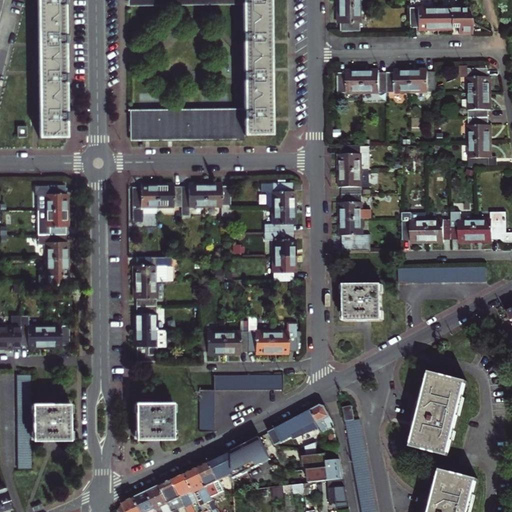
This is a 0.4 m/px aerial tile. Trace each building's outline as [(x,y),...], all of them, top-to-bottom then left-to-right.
[(37,0),(38,20),(65,20),(65,1),(64,0),(37,0)] [(248,0),(248,4),(249,110),(249,118),(242,118),(242,135),(242,139),(249,139),(249,135),(272,135),(272,73),(271,0),(248,0)] [(360,32),(359,8),(337,8),(337,19),(337,24),(340,24),(341,32),(360,32)] [(433,32),(433,9),(410,10),(410,29),(417,29),(417,32),(424,32),(433,32)] [(449,31),(449,28),(457,28),(457,38),(475,37),(469,17),(467,9),(433,9),(433,32),(444,31),(449,31)] [(38,20),(38,59),(66,59),(65,38),(65,20),(38,20)] [(39,98),(66,98),(66,79),(66,59),(38,59),(39,98)] [(489,73),(469,73),(469,97),(491,97),(492,86),(492,80),(489,80),(489,73)] [(364,97),(387,96),(387,77),(380,78),(380,74),(373,74),(364,75),(364,97)] [(401,74),(395,74),(395,77),(387,77),(387,96),(411,96),(411,74),(401,74)] [(411,74),(411,96),(435,96),(435,77),(428,77),(428,74),(420,74),(411,74)] [(340,97),(364,97),(364,75),(356,75),(347,75),(347,78),(340,78),(340,97)] [(491,106),(491,97),(469,97),(469,121),(489,121),(489,114),(491,114),(491,106)] [(66,98),(39,98),(39,137),(66,137),(66,119),(66,98)] [(249,110),(130,112),(131,140),(132,140),(132,117),(240,116),(240,118),(242,118),(249,118),(249,110)] [(240,116),(132,117),(132,140),(240,139),(242,139),(242,135),(242,118),(240,118),(240,116)] [(489,121),(469,121),(469,145),(491,145),(492,135),(492,129),(489,129),(489,121)] [(16,137),(26,137),(26,127),(16,127),(16,137)] [(469,168),(475,168),(496,168),(496,162),(491,162),(491,155),(491,145),(469,145),(469,168)] [(365,148),(342,149),(342,157),(339,157),(340,164),(340,173),(369,173),(369,148),(365,148)] [(369,173),(340,173),(340,183),(340,190),(343,190),(343,197),(362,197),(362,190),(369,190),(369,173)] [(38,209),(45,209),(68,208),(68,200),(67,192),(64,192),(64,184),(35,184),(35,194),(38,194),(38,209)] [(264,208),(271,208),(294,207),(294,199),(294,192),(290,192),(290,184),(263,185),(264,208)] [(185,217),(185,207),(203,207),(202,185),(191,185),(185,185),(185,189),(177,189),(178,207),(179,218),(185,217)] [(211,185),(202,185),(203,207),(219,207),(220,217),(228,217),(227,209),(227,188),(219,188),(219,185),(211,185)] [(155,215),(154,186),(145,186),(138,186),(138,189),(130,189),(130,224),(138,224),(138,215),(155,215)] [(164,186),(154,186),(155,215),(170,215),(170,207),(178,207),(177,189),(170,189),(170,186),(164,186)] [(340,214),(340,222),(363,221),(372,221),(371,211),(363,211),(362,197),(343,197),(343,206),(340,206),(340,214)] [(271,208),(272,232),(291,231),(291,224),(295,224),(294,217),(294,207),(271,208)] [(45,209),(45,233),(65,232),(65,225),(68,224),(68,219),(68,208),(45,209)] [(452,213),(452,221),(453,241),(461,241),(461,244),(467,244),(476,244),(476,221),(462,221),(462,213),(452,213)] [(404,214),(404,220),(404,242),(412,241),(412,245),(418,244),(428,244),(428,221),(413,221),(413,214),(404,214)] [(492,220),(476,221),(476,244),(488,244),(492,244),(492,241),(500,240),(504,242),(511,242),(511,235),(506,236),(506,214),(492,215),(492,220)] [(363,237),(363,221),(340,222),(340,229),(340,237),(343,237),(344,253),(370,252),(370,237),(363,237)] [(453,241),(452,221),(428,221),(428,244),(440,244),(445,244),(445,241),(453,241)] [(272,232),(272,256),(295,255),(295,246),(295,240),(291,240),(291,231),(272,232)] [(65,232),(45,233),(34,233),(35,241),(45,241),(45,257),(68,256),(68,249),(68,240),(65,240),(65,232)] [(272,256),(273,280),(292,280),(292,272),(296,272),(296,266),(295,255),(272,256)] [(68,256),(45,257),(46,281),(65,280),(65,273),(68,272),(68,265),(68,256)] [(135,275),(135,284),(158,283),(169,283),(169,266),(174,266),(174,258),(158,259),(137,259),(137,267),(135,267),(135,275)] [(491,268),(404,269),(404,284),(447,284),(491,283),(491,268)] [(159,307),(158,283),(135,284),(135,293),(135,300),(138,300),(138,308),(159,307)] [(384,286),(347,286),(347,323),(364,323),(385,322),(384,286)] [(159,330),(159,307),(138,308),(139,315),(136,315),(136,321),(136,331),(159,330)] [(13,325),(0,326),(0,348),(7,348),(12,348),(12,346),(20,345),(20,315),(12,316),(13,325)] [(44,324),(27,325),(26,315),(20,315),(20,345),(28,345),(28,347),(34,347),(45,346),(44,324)] [(247,317),(247,321),(247,350),(255,350),(255,354),(261,353),(272,353),(271,331),(255,331),(255,319),(252,316),(247,317)] [(288,331),(271,331),(272,353),(282,353),(287,353),(287,350),(295,349),(295,354),(302,354),(302,331),(295,331),(294,319),(288,319),(288,331)] [(240,331),(224,332),(224,354),(235,354),(240,354),(240,350),(247,350),(247,321),(240,321),(240,331)] [(68,322),(44,324),(45,346),(56,345),(61,345),(61,343),(69,343),(68,322)] [(159,330),(136,331),(136,341),(136,347),(139,347),(140,360),(140,363),(158,362),(158,354),(169,353),(169,346),(159,346),(159,330)] [(224,332),(200,332),(200,351),(208,351),(208,354),(214,354),(224,354),(224,332)] [(465,380),(427,371),(421,397),(419,409),(416,420),(410,446),(447,455),(465,380)] [(17,375),(20,469),(34,468),(34,457),(31,374),(17,375)] [(216,377),(216,393),(285,390),(284,374),(216,377)] [(200,430),(217,429),(216,393),(200,394),(200,430)] [(71,401),(34,403),(35,440),(54,439),(73,437),(71,401)] [(173,403),(136,404),(137,440),(155,440),(174,440),(173,403)] [(327,453),(328,461),(340,459),(340,456),(334,423),(326,407),(320,406),(317,408),(311,410),(319,425),(323,433),(324,439),(327,453)] [(352,407),(344,408),(362,511),(377,511),(360,419),(355,420),(352,407)] [(276,429),(283,441),(293,436),(294,438),(319,425),(311,410),(300,417),(279,427),(276,429)] [(492,417),(493,453),(510,452),(508,416),(492,417)] [(283,441),(276,429),(273,431),(269,433),(275,445),(283,441)] [(246,445),(232,452),(233,469),(233,479),(272,460),(260,437),(246,445)] [(317,442),(305,447),(306,456),(303,457),(304,467),(307,467),(309,483),(316,482),(327,481),(330,481),(328,461),(327,453),(319,455),(317,442)] [(211,462),(217,476),(233,469),(232,452),(219,458),(211,462)] [(340,459),(328,461),(330,481),(344,479),(340,459)] [(211,462),(198,468),(212,497),(225,491),(217,476),(211,462)] [(186,474),(199,502),(201,507),(209,503),(213,511),(219,511),(212,497),(198,468),(193,471),(186,474)] [(469,511),(478,478),(440,468),(433,494),(430,507),(428,511),(469,511)] [(195,511),(192,505),(199,502),(186,474),(180,477),(173,480),(182,498),(185,505),(187,508),(188,511),(195,511)] [(330,481),(327,481),(329,504),(336,503),(337,508),(349,506),(346,493),(344,479),(330,481)] [(161,486),(173,511),(179,511),(175,501),(182,498),(173,480),(167,483),(161,486)] [(309,483),(306,484),(306,491),(317,490),(316,486),(316,482),(309,483)] [(294,492),(294,493),(306,491),(306,484),(293,485),(294,492)] [(148,492),(157,511),(171,511),(173,511),(161,486),(154,489),(148,492)] [(0,511),(12,509),(6,487),(0,489),(0,511)] [(143,494),(136,498),(142,511),(157,511),(148,492),(143,494)] [(142,511),(136,498),(128,502),(123,504),(126,511),(142,511)] [(269,499),(262,499),(262,507),(270,506),(269,499)]
